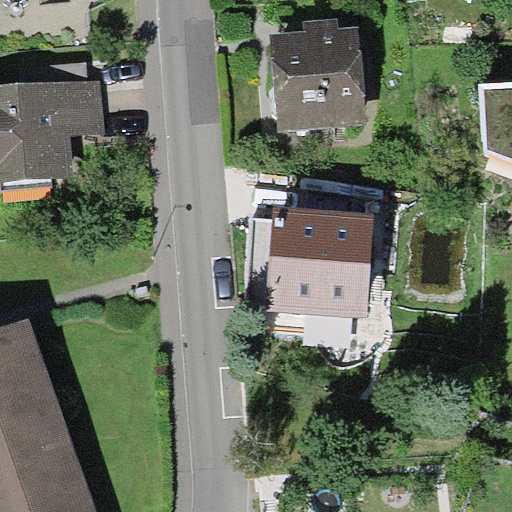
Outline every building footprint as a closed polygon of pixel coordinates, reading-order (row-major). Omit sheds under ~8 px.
[(277,132),(368,126),(362,33),(348,34),(347,20),(307,23),(307,32),(270,35),(277,132)] [(100,75),(0,84),(0,181),(73,175),(69,129),(105,126),(100,75)] [(511,89),(485,91),(489,155),(511,161),(511,89)] [(267,312),(368,320),(375,220),(275,213),(267,312)] [(0,323),(0,511),(94,511),(26,314),(0,323)]
